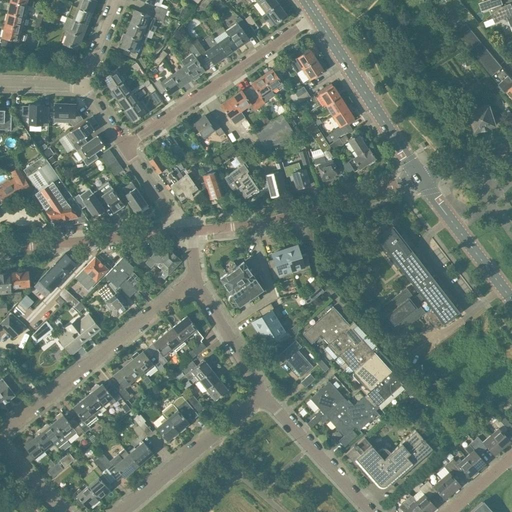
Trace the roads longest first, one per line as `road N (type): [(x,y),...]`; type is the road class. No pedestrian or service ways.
road 1 (residential): [(195,279),(0,429)]
road 2 (residential): [(189,231),(271,221),(418,177)]
road 3 (residential): [(315,15),(127,148)]
road 4 (tertiary): [(418,177),(315,15)]
road 5 (residential): [(123,511),(264,394)]
road 6 (residential): [(0,248),(173,232)]
road 7 (residential): [(372,511),(264,394)]
road 8 (tertiary): [(511,299),(418,177)]
road 9 (residential): [(264,394),(195,279)]
